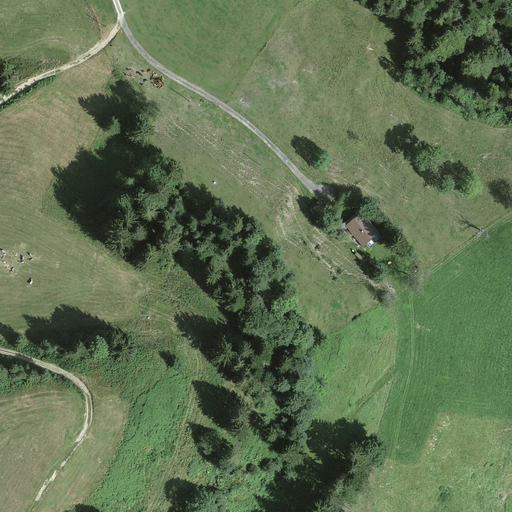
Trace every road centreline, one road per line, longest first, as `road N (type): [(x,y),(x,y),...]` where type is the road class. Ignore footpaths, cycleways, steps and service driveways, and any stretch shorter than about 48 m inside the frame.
road 1 (track): [(320,197),(255,131),(148,57),(121,18)]
road 2 (track): [(121,18),(89,55),(0,103)]
road 3 (track): [(0,351),(75,380),(89,399),(87,425)]
